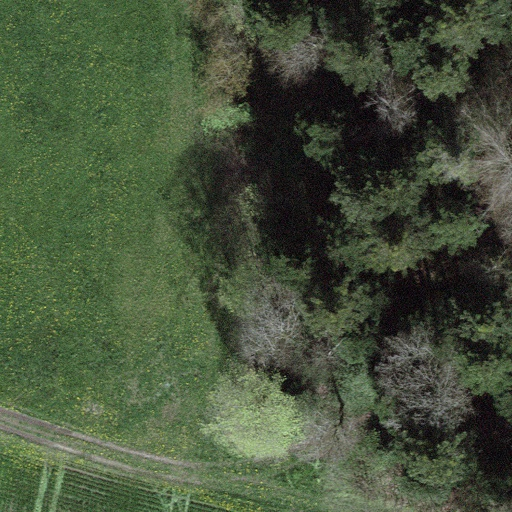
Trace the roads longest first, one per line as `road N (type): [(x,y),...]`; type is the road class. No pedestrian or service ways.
road 1 (track): [(0,413),(149,461),(354,511)]
road 2 (track): [(265,489),(511,340)]
